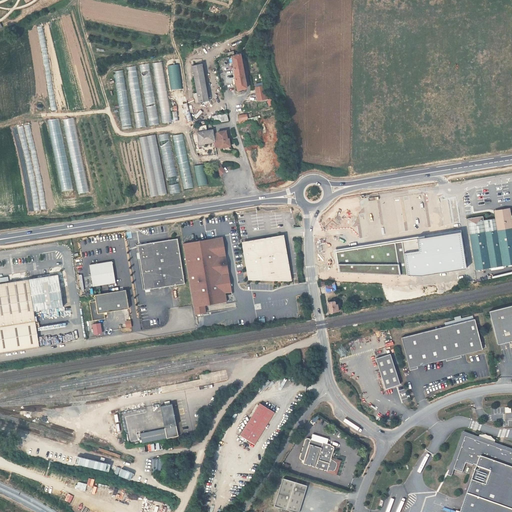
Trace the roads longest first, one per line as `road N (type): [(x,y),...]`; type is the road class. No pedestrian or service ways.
road 1 (primary): [(52,231),(256,199)]
road 2 (residential): [(0,359),(181,328)]
road 3 (residential): [(328,388),(310,228)]
road 4 (unknown): [(291,393),(257,404),(231,444),(228,461),(238,471),(267,443)]
road 5 (primary): [(361,183),(511,160)]
road 6 (residential): [(241,511),(328,388)]
road 7 (residential): [(385,439),(434,405),(511,388)]
road 8 (unknown): [(136,238),(141,296),(172,306),(174,329)]
